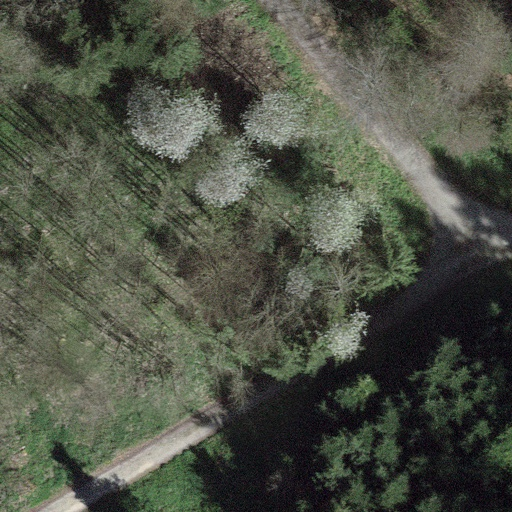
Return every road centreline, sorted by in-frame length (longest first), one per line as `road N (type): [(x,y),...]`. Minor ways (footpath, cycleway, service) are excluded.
road 1 (track): [(511,254),(79,511)]
road 2 (track): [(237,0),(266,35),(511,247)]
